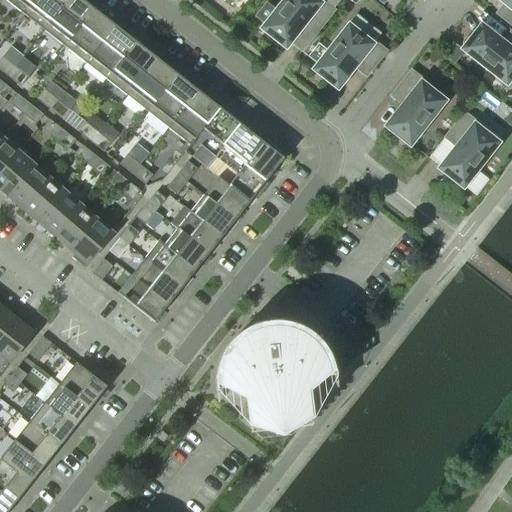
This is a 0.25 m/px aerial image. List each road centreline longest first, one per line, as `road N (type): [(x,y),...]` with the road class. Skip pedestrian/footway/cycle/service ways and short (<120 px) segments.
road 1 (residential): [(162,379),(324,177),(333,145)]
road 2 (residential): [(333,145),(151,0)]
road 3 (residential): [(162,379),(0,253)]
road 4 (residential): [(333,145),(445,0)]
road 5 (residential): [(58,511),(162,379)]
